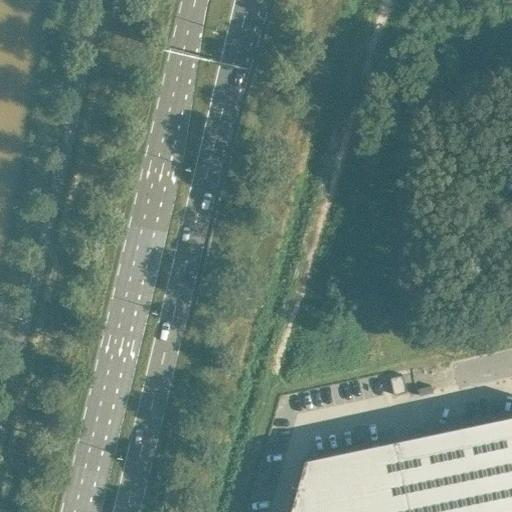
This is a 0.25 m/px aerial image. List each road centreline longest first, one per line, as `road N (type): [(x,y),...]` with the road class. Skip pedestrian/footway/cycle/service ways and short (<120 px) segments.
road 1 (secondary): [(126,511),(249,0)]
road 2 (secondary): [(192,0),(75,511)]
